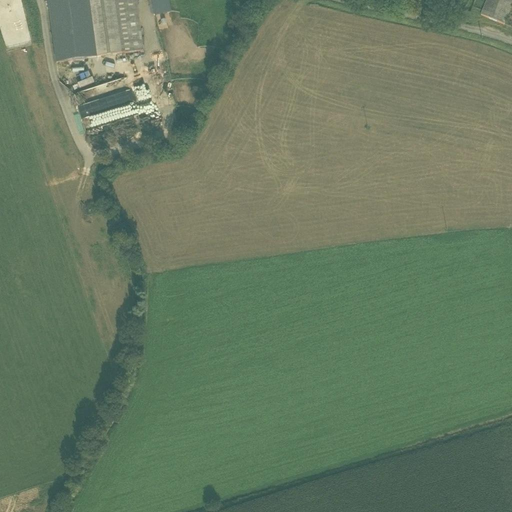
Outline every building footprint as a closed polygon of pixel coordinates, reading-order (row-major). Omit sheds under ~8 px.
[(48,0),(57,62),(97,56),(93,27),(89,0),(48,0)] [(89,0),(93,27),(118,23),(114,0),(89,0)] [(143,50),(136,0),(114,0),(118,23),(122,53),(143,50)] [(152,0),(155,14),(159,13),(170,11),(168,0),(152,0)] [(511,0),(487,0),(481,16),(504,25),(511,5),(511,0)] [(122,53),(118,23),(93,27),(97,56),(122,53)] [(120,79),(73,93),(85,130),(91,128),(93,135),(118,127),(116,123),(133,118),(129,102),(122,104),(120,98),(125,96),(120,79)] [(93,259),(92,264),(111,268),(112,263),(93,259)]
